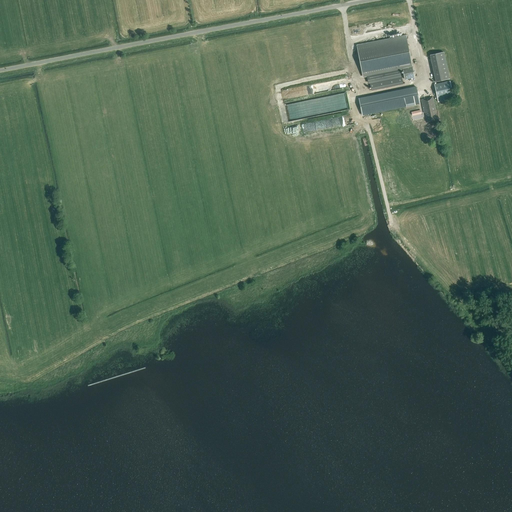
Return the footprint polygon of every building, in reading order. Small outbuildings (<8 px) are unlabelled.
[(405,36),(358,46),(364,77),(402,69),(406,79),(413,77),(405,36)] [(436,81),(449,79),(444,52),(430,55),(436,81)] [(392,78),(370,82),(372,91),(403,85),(401,77),(400,74),(391,76),(392,78)] [(438,102),(454,99),(450,81),(434,84),(438,102)] [(376,93),(359,97),(362,114),(419,102),(416,86),(376,94),(376,93)] [(427,122),(436,120),(435,111),(436,111),(433,97),(421,100),(424,113),(425,113),(427,122)] [(306,101),(286,105),(289,121),(309,117),(306,101)]
